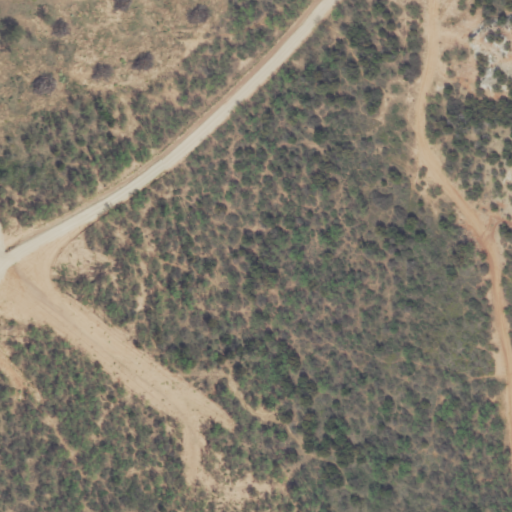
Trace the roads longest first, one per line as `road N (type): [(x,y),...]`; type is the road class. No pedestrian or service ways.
road 1 (residential): [(327,0),(184,142),(0,268)]
road 2 (residential): [(511,348),(494,245),(476,214),(441,183),(424,136),(437,0)]
